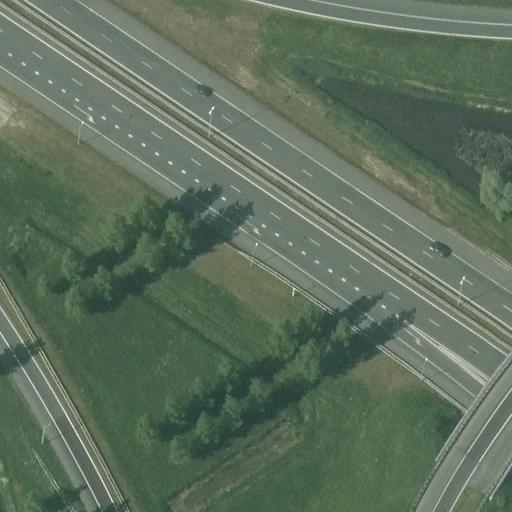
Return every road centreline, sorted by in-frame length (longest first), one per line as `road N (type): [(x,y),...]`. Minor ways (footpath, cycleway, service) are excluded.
road 1 (motorway): [(511,315),(46,0)]
road 2 (motorway): [(0,34),(406,308)]
road 3 (motorway): [(511,34),(347,18),(268,0)]
road 4 (motorway): [(0,322),(106,511)]
road 5 (motorway): [(406,308),(511,410)]
road 6 (motorway): [(511,402),(442,511)]
road 7 (motorway): [(406,308),(511,378)]
